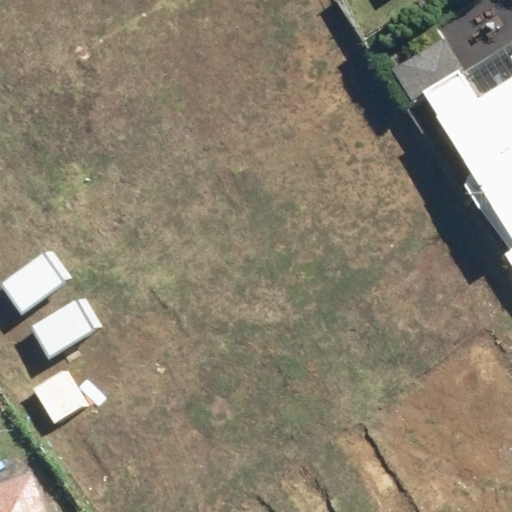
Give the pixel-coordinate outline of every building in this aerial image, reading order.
[(469,72),(437,93),(511,211),(511,83),(487,100),(469,72)] [(505,313),(438,221),(327,300),(394,393),(505,313)] [(119,511),(202,511),(355,409),(287,307),(77,450),(119,511)] [(0,472),(20,465),(2,412),(0,413),(0,472)] [(58,511),(45,474),(0,490),(0,511),(58,511)]
